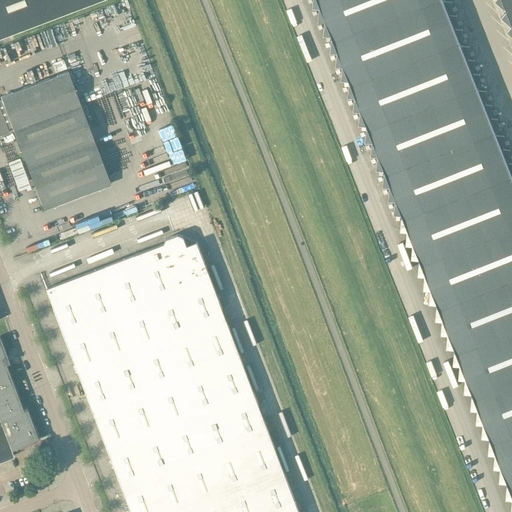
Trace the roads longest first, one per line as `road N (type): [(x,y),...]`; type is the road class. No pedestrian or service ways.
road 1 (unclassified): [(496,511),(290,0)]
road 2 (unclassified): [(79,485),(0,278)]
